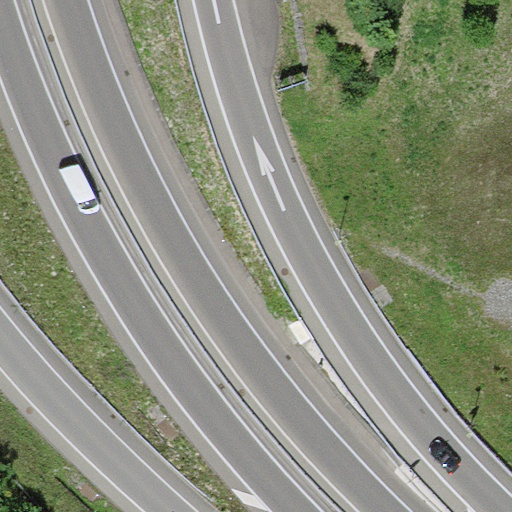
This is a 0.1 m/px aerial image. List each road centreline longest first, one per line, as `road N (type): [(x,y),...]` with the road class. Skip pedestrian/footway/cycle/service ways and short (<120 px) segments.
road 1 (motorway): [(387,511),(272,386),(189,267),(116,127),(68,0)]
road 2 (motorway): [(504,511),(420,426),(308,258),(256,143),(214,0)]
road 3 (motorway): [(0,16),(61,170),(148,324),(299,511)]
road 4 (motorway): [(0,335),(173,511)]
